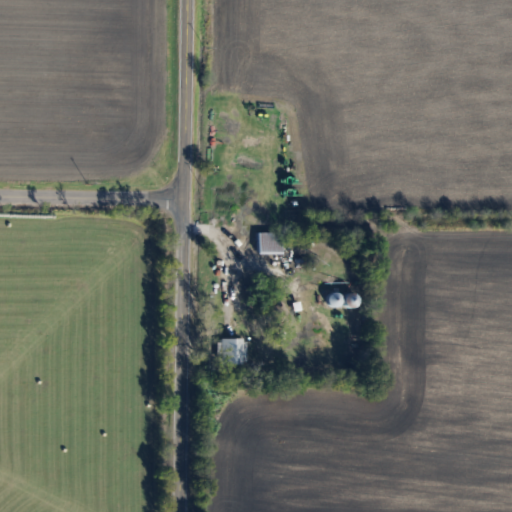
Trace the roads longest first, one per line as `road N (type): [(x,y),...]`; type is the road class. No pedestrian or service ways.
road 1 (tertiary): [(179,511),(183,0)]
road 2 (residential): [(141,197),(0,196)]
